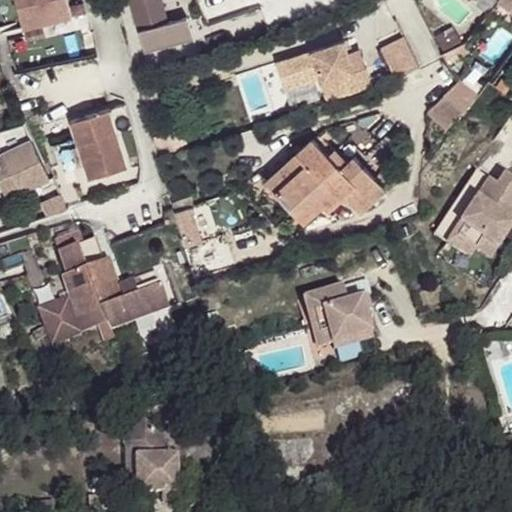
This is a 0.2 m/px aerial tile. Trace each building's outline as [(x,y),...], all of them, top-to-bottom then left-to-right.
[(16,0),(23,28),(86,13),(84,4),(69,7),(67,0),(16,0)] [(511,0),(499,0),(497,2),(511,12),(511,9),(511,0)] [(405,39),(381,50),(394,76),(417,65),(405,39)] [(344,40),(276,61),(284,85),(319,74),(325,94),(370,80),(366,68),(354,72),(344,40)] [(464,44),(456,49),(461,57),(469,52),(464,44)] [(429,111),(446,128),(479,96),(460,80),(429,111)] [(109,108),(70,120),(89,180),(127,169),(109,108)] [(24,123),(0,129),(0,147),(3,153),(0,154),(0,181),(7,197),(49,177),(24,123)] [(313,138),(266,182),(302,222),(322,204),(327,210),(343,195),(359,213),(384,189),(354,157),(347,163),(341,169),(329,156),(313,138)] [(335,150),(329,156),(341,169),(347,163),(335,150)] [(475,172),(434,235),(470,258),(475,249),(491,259),(511,226),(511,221),(511,222),(508,219),(511,212),(511,179),(504,174),(497,186),(475,172)] [(50,198),(56,213),(67,209),(61,194),(50,198)] [(41,202),(47,217),(56,213),(50,198),(41,202)] [(83,242),(79,232),(54,241),(67,277),(63,278),(69,297),(38,309),(45,329),(34,335),(37,340),(47,335),(50,343),(107,323),(86,270),(84,264),(76,245),(83,242)] [(25,237),(0,245),(0,263),(1,263),(4,273),(35,262),(32,254),(33,254),(25,237)] [(83,242),(76,245),(84,264),(102,258),(95,238),(83,242)] [(109,261),(86,270),(107,323),(110,329),(168,308),(155,273),(118,286),(109,261)] [(313,333),(327,329),(332,344),(357,336),(359,342),(373,338),(361,297),(346,301),(342,287),(303,298),(313,333)] [(361,297),(365,312),(370,310),(366,296),(361,297)] [(107,323),(99,326),(104,340),(113,337),(110,329),(107,323)] [(327,329),(313,333),(318,348),(332,344),(327,329)] [(253,346),(261,377),(307,365),(299,334),(253,346)] [(357,336),(332,344),(333,349),(359,342),(357,336)] [(135,471),(136,491),(162,491),(177,490),(176,455),(142,422),(121,444),(135,457),(135,471)] [(136,491),(135,471),(119,472),(120,491),(136,491)] [(177,490),(162,491),(163,502),(177,501),(177,490)] [(54,511),(53,501),(32,502),(33,511),(54,511)]
